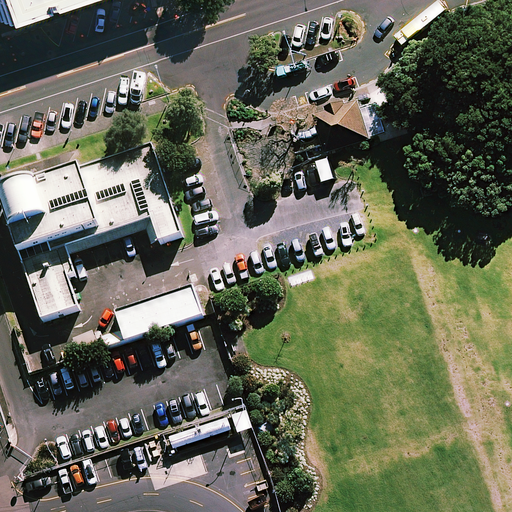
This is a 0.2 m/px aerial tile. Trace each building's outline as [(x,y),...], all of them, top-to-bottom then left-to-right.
[(0,0),(0,20),(62,0),(0,0)] [(315,113),(325,155),(371,141),(359,99),(315,113)] [(289,130),(252,140),(259,165),(296,153),(289,130)] [(158,146),(10,201),(47,323),(85,312),(65,253),(157,223),(165,246),(189,238),(158,146)] [(195,275),(118,300),(128,331),(205,306),(195,275)]
